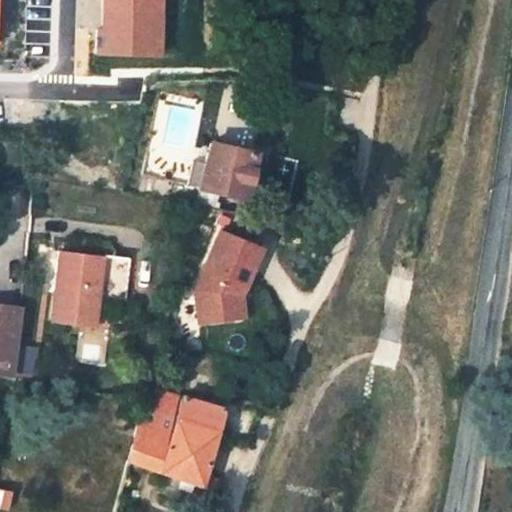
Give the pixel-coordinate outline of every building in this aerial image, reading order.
[(159,56),(160,0),(98,0),(98,31),(93,31),(93,55),(159,56)] [(216,201),(217,197),(218,191),(222,192),(228,193),(232,194),(236,195),(243,197),(253,152),(210,142),(203,168),(198,188),(193,205),(217,210),(218,202),(216,201)] [(243,197),(242,202),(253,204),(265,155),(253,152),(243,197)] [(337,155),(330,191),(344,194),(346,185),(349,171),(350,157),(337,155)] [(203,168),(191,165),(185,185),(198,188),(203,168)] [(257,255),(217,236),(189,293),(191,324),(227,323),(225,300),(230,289),(239,293),(257,255)] [(59,249),(48,322),(45,350),(88,356),(94,313),(89,313),(91,298),(96,299),(102,256),(59,249)] [(235,302),(239,293),(230,289),(225,300),(227,323),(237,322),(235,302)] [(17,312),(0,309),(0,375),(9,377),(17,312)] [(29,361),(16,360),(14,372),(27,374),(29,361)] [(220,475),(203,470),(220,407),(145,388),(141,401),(126,459),(137,463),(147,466),(183,479),(216,490),(220,475)] [(135,468),(137,463),(126,459),(125,465),(135,468)] [(143,476),(180,489),(183,479),(147,466),(143,476)] [(0,509),(11,511),(15,494),(0,490),(0,509)]
